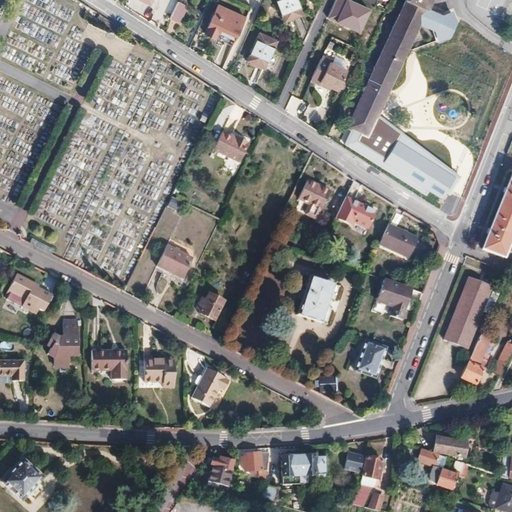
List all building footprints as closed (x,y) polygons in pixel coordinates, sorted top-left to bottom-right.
[(186,0),(180,0),(173,17),(182,21),(191,2),(186,0)] [(296,0),(277,0),(285,19),(301,13),(296,0)] [(370,10),(347,0),(335,0),(326,20),(359,35),(370,10)] [(406,0),(350,124),(370,133),(423,19),(439,27),(441,37),(453,31),(459,17),(455,7),(445,11),(429,4),(430,0),(406,0)] [(212,42),(215,35),(233,43),(245,15),(219,3),(203,38),(212,42)] [(277,38),(260,31),(248,58),(265,66),(277,38)] [(229,50),(233,43),(215,35),(212,42),(229,50)] [(322,55),(313,75),(320,79),(329,58),(322,55)] [(320,79),(319,81),(330,86),(331,84),(338,87),(347,67),(329,58),(320,79)] [(258,82),(259,73),(252,72),(251,81),(258,82)] [(224,129),(216,145),(242,158),(251,139),(238,133),(237,135),(224,129)] [(511,234),(511,172),(481,248),(503,257),(511,234)] [(323,206),(332,186),(309,175),(299,195),(311,200),(307,210),(316,214),(321,205),(323,206)] [(184,201),(173,195),(168,204),(179,210),(184,201)] [(368,227),(377,211),(346,195),(336,215),(352,224),(354,220),(368,227)] [(409,255),(418,235),(389,221),(380,239),(395,246),(394,248),(409,255)] [(291,247),(277,242),(269,258),(280,263),(291,247)] [(167,244),(156,265),(181,278),(192,256),(167,244)] [(332,284),(308,275),(295,314),(319,322),(332,284)] [(31,288),(32,285),(14,277),(3,298),(7,300),(10,294),(24,301),(20,310),(34,317),(37,312),(42,314),(50,298),(31,288)] [(413,289),(385,279),(377,301),(393,307),(390,316),(401,321),(413,289)] [(484,296),(463,288),(443,339),(463,347),(479,309),(482,311),(487,299),(484,297),(484,296)] [(222,300),(206,293),(204,299),(199,297),(198,302),(201,305),(197,312),(213,320),(222,300)] [(76,354),(76,318),(61,318),(61,338),(56,339),(56,335),(51,332),(45,343),(50,346),(47,354),(52,357),(52,364),(67,364),(68,354),(76,354)] [(351,369),(372,375),(382,345),(361,337),(351,369)] [(488,372),(497,376),(510,349),(511,345),(511,340),(506,338),(488,372)] [(125,373),(125,345),(90,345),(90,365),(111,365),(111,374),(125,373)] [(472,349),(459,376),(474,383),(481,368),(476,366),(481,353),(472,349)] [(21,380),(22,361),(0,359),(0,381),(10,382),(10,380),(21,380)] [(173,388),(172,360),(142,360),(143,383),(162,382),(162,389),(173,388)] [(228,380),(205,368),(201,377),(196,385),(190,398),(209,408),(218,390),(222,392),(228,380)] [(317,381),(317,393),(335,392),(333,380),(317,381)] [(434,450),(457,458),(456,460),(460,461),(461,458),(463,459),(467,448),(438,437),(434,450)] [(360,454),(346,450),(342,466),(357,470),(360,454)] [(458,477),(460,468),(462,462),(460,461),(456,460),(439,454),(438,456),(421,450),(417,462),(432,467),(428,480),(430,483),(451,490),(455,476),(458,477)] [(255,469),(258,469),(258,479),(264,481),(266,467),(268,453),(260,453),(260,452),(244,453),(244,458),(241,459),(241,466),(244,466),(244,470),(249,470),(250,472),(255,472),(255,469)] [(212,466),(230,471),(233,460),(219,455),(217,459),(211,457),(210,459),(208,464),(212,466)] [(279,457),(280,487),(297,487),(297,484),(295,457),(279,457)] [(311,458),(310,457),(295,457),(297,484),(305,485),(305,476),(323,476),(323,458),(311,458)] [(380,461),(365,457),(353,496),(351,505),(361,508),(372,492),(373,486),(375,477),(379,478),(382,469),(378,468),(380,461)] [(22,501),(43,478),(22,460),(2,483),(22,501)] [(223,491),(224,487),(230,471),(212,466),(205,486),(217,490),(223,491)] [(511,485),(504,483),(496,506),(511,511),(511,485)] [(277,490),(263,486),(259,501),(273,505),(277,490)] [(377,511),(382,498),(374,495),(367,509),(377,511)]
